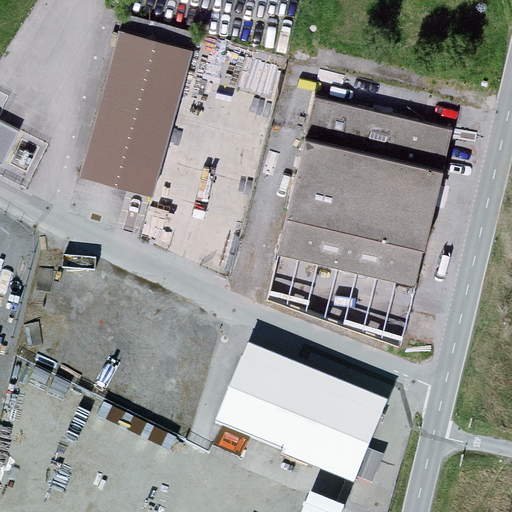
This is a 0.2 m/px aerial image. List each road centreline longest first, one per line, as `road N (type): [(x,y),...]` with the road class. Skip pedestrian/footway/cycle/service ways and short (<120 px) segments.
road 1 (residential): [(0,182),(442,397)]
road 2 (unclassified): [(442,397),(511,101)]
